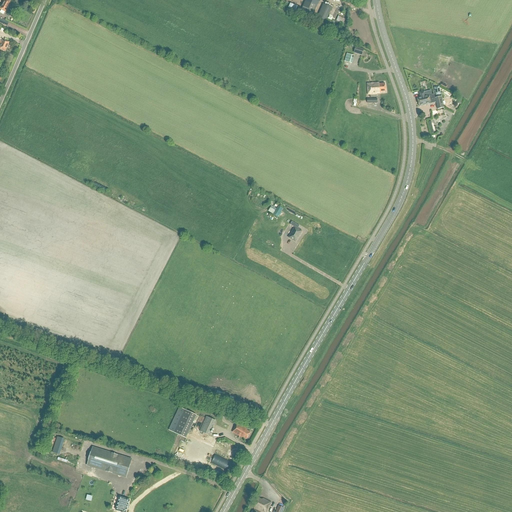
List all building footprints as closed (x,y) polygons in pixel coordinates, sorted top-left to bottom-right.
[(0,14),(3,16),(4,13),(10,3),(4,0),(3,1),(4,1),(0,7),(0,10),(1,11),(0,11),(0,14)] [(309,0),(309,2),(306,1),(301,11),(312,17),(317,6),(318,6),(320,0),(309,0)] [(323,4),(317,18),(325,21),(332,8),(323,4)] [(341,19),(349,22),(351,16),(343,13),(341,19)] [(0,50),(4,52),(9,43),(2,40),(3,38),(0,37),(0,50)] [(363,50),(356,47),(354,53),(362,55),(363,50)] [(352,64),(354,56),(347,53),(344,61),(352,64)] [(379,83),(367,84),(368,95),(377,95),(377,93),(385,93),(385,84),(379,85),(379,83)] [(417,98),(418,102),(429,99),(429,100),(435,98),(434,94),(425,96),(424,92),(419,93),(420,97),(417,98)] [(444,108),(441,97),(435,98),(429,100),(429,99),(418,102),(419,107),(436,103),(437,110),(444,108)] [(278,206),(273,215),(277,217),(283,209),(278,206)] [(302,232),(297,229),(299,226),(292,222),(290,225),(295,228),(289,238),(296,242),(302,232)] [(180,408),(169,430),(185,438),(196,415),(180,408)] [(206,417),(199,432),(208,436),(215,421),(206,417)] [(237,424),(232,432),(239,437),(240,436),(246,440),(250,433),(246,430),(246,429),(237,424)] [(60,455),(65,439),(57,437),(53,453),(60,455)] [(130,465),(132,460),(93,448),(91,453),(89,460),(87,465),(126,477),(128,472),(130,465)] [(233,469),(237,461),(220,453),(216,461),(233,469)] [(120,511),(126,511),(130,500),(120,497),(116,511),(120,511)] [(267,511),(271,504),(263,500),(262,501),(259,499),(254,509),(254,510),(252,511),(267,511)]
